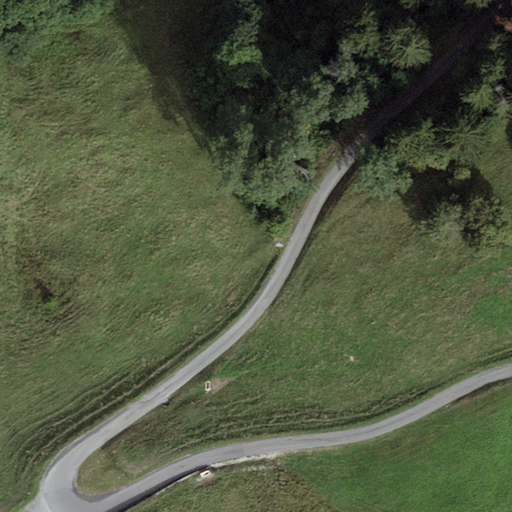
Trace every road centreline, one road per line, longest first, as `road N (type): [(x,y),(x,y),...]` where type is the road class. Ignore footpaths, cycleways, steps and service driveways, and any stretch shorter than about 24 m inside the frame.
road 1 (unclassified): [(511,9),(457,39),(374,127),(328,183),(245,327),(60,477),(64,511)]
road 2 (unclassified): [(113,511),(247,457),(358,442),(511,376)]
